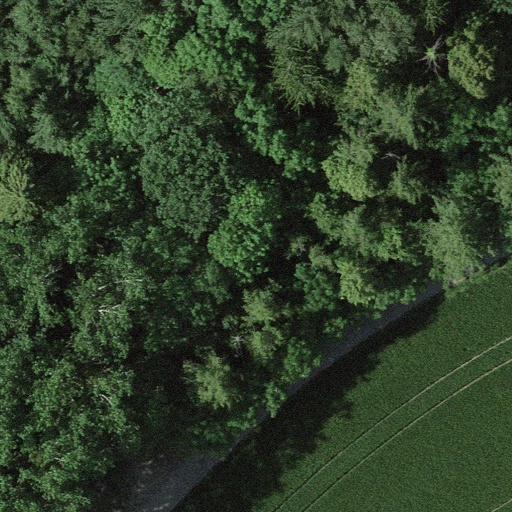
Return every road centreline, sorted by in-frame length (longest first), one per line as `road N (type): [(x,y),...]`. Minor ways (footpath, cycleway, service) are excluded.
road 1 (track): [(162,500),(169,394),(203,296),(285,158),(405,0)]
road 2 (track): [(162,500),(373,309),(511,232)]
